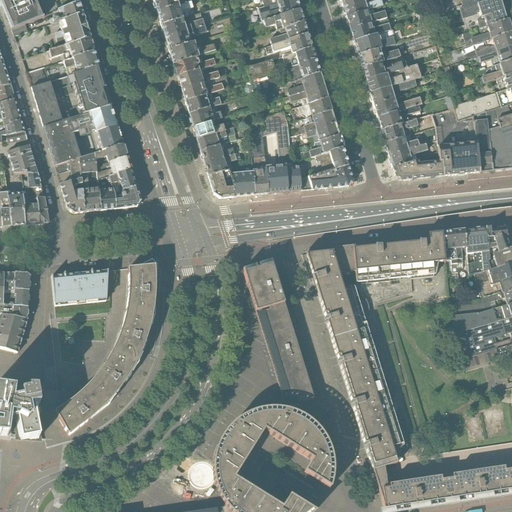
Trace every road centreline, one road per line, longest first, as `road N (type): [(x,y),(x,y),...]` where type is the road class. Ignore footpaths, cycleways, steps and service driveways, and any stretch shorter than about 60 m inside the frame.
road 1 (residential): [(378,196),(206,207),(139,0)]
road 2 (tertiary): [(54,511),(162,450),(201,397),(219,319),(204,243)]
road 3 (tertiary): [(180,247),(191,340),(168,402),(112,455),(40,487),(23,511)]
road 4 (residential): [(365,511),(282,244)]
road 5 (residential): [(282,244),(511,216)]
road 6 (residential): [(64,227),(0,29)]
road 7 (residential): [(378,196),(318,0)]
road 8 (tertiary): [(511,197),(319,221)]
road 9 (residential): [(90,0),(126,119),(156,134)]
road 10 (residential): [(38,245),(28,363),(0,363)]
road 11 (tertiary): [(156,134),(114,0)]
road 12 (residential): [(511,181),(378,196)]
road 13 (residential): [(61,244),(68,258),(180,247)]
road 14 (tertiary): [(319,221),(197,229)]
